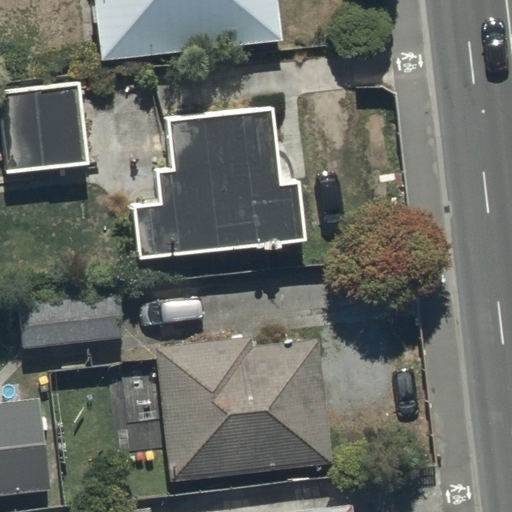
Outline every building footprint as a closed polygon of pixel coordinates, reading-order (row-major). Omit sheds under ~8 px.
[(83,0),(91,64),(272,42),(267,0),(83,0)] [(78,72),(0,78),(0,119),(4,165),(85,157),(78,72)] [(262,110),(152,121),(157,168),(144,170),(147,201),(123,204),(128,255),(295,238),(289,180),(270,182),(262,110)] [(18,295),(23,345),(120,336),(116,287),(18,295)] [(237,333),(142,344),(158,480),(324,460),(309,336),(238,344),(237,333)] [(41,391),(0,394),(0,489),(50,484),(41,391)] [(151,511),(151,503),(31,511),(151,511)]
